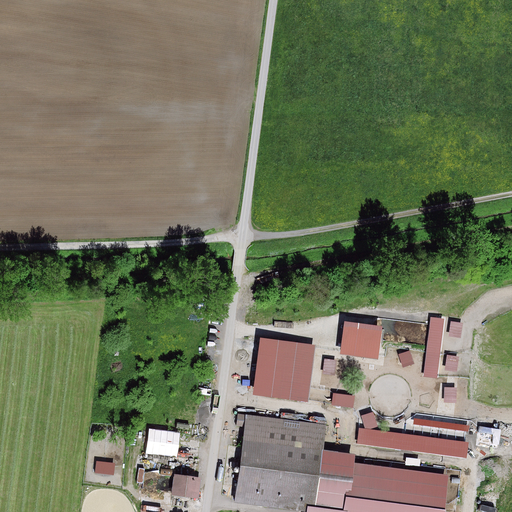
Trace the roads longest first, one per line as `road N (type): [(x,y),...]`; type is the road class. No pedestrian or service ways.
road 1 (unclassified): [(274,0),(207,511)]
road 2 (track): [(0,243),(351,230),(511,199)]
